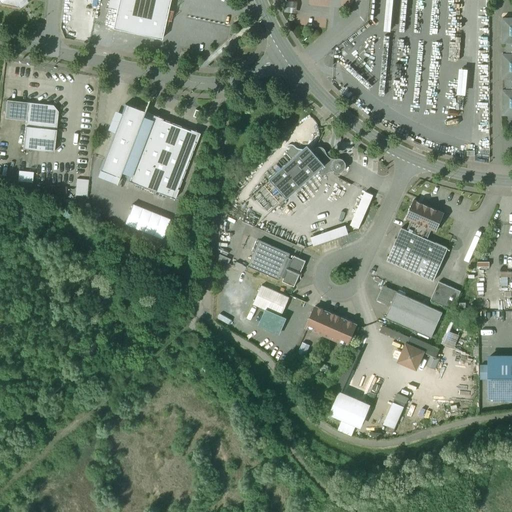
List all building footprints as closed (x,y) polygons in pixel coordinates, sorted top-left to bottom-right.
[(169,0),(118,0),(112,28),(161,39),(169,0)] [(511,18),(503,19),(503,43),(506,43),(506,55),(503,55),(503,79),(506,79),(506,91),(503,91),(503,115),(511,115),(511,18)] [(25,121),(27,104),(5,101),(3,119),(25,121)] [(53,105),(27,102),(27,104),(25,121),(22,148),(53,151),(58,111),(53,105)] [(125,104),(99,170),(119,177),(121,172),(144,112),(125,104)] [(200,133),(153,115),(145,110),(144,112),(121,172),(129,175),(127,181),(174,199),(200,133)] [(319,147),(317,148),(315,150),(312,150),(325,165),(317,172),(320,174),(322,174),(325,174),(328,172),(329,171),(331,171),(333,171),(334,171),(337,172),(339,173),(342,172),(344,170),(346,168),(346,165),(345,163),(344,161),(342,159),(339,159),(335,159),(331,158),(327,155),(326,151),(324,149),(323,148),(321,147),(319,147)] [(302,150),(269,179),(287,199),(317,172),(325,165),(312,150),(302,150)] [(0,158),(0,171),(8,171),(8,159),(0,158)] [(20,170),(18,180),(32,182),(34,172),(20,170)] [(88,180),(76,178),(75,195),(86,196),(88,180)] [(359,229),(374,196),(365,192),(351,225),(359,229)] [(444,213),(414,200),(406,218),(431,229),(436,231),(444,213)] [(431,229),(411,221),(407,230),(427,239),(431,229)] [(315,245),(348,234),(346,227),(312,238),(315,245)] [(407,230),(401,228),(387,261),(433,281),(448,248),(427,239),(407,230)] [(290,254),(259,241),(248,266),(279,280),(280,276),(284,278),(283,281),(294,287),(299,276),(301,277),(303,273),(301,272),(306,261),(294,256),(292,259),(288,258),(290,254)] [(461,291),(439,282),(430,301),(452,310),(461,291)] [(289,297),(262,285),(253,304),(266,309),(281,316),(289,297)] [(397,292),(383,286),(377,299),(391,305),(397,292)] [(442,312),(397,292),(391,305),(385,318),(431,338),(442,312)] [(356,324),(316,306),(313,311),(311,312),(312,314),(310,318),(308,319),(309,321),(306,328),(347,346),(356,324)] [(281,316),(266,309),(260,325),(279,333),(286,318),(281,316)] [(423,352),(407,344),(399,361),(416,368),(423,352)] [(511,356),(499,357),(489,357),(489,365),(489,378),(489,397),(501,397),(511,396),(511,356)] [(489,365),(480,365),(480,378),(489,378),(489,365)] [(339,394),(331,413),(357,425),(365,406),(339,394)] [(405,403),(395,398),(394,402),(403,407),(405,403)] [(403,407),(394,402),(384,424),(394,428),(403,407)]
